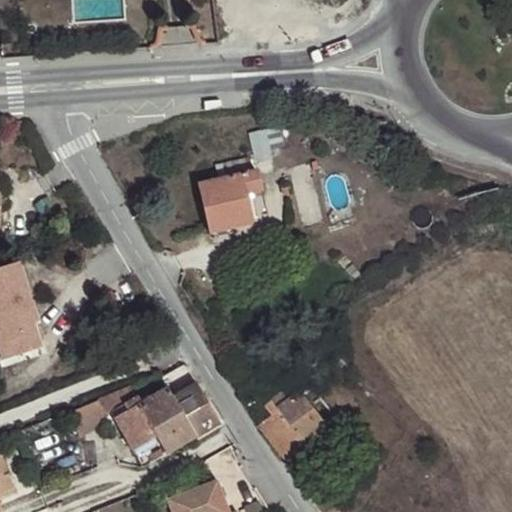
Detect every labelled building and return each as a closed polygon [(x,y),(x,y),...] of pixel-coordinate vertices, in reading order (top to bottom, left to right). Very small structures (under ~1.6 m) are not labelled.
[(123,133),(121,126),(103,132),(105,139),(123,133)] [(252,173),(249,160),(217,167),(219,180),(199,184),(209,235),(252,226),(245,196),(260,193),(256,173),(252,173)] [(17,264),(0,269),(0,350),(3,361),(39,350),(32,330),(28,317),(34,315),(17,264)] [(28,317),(32,330),(38,327),(34,315),(28,317)] [(172,401),(196,439),(220,424),(197,387),(172,401)] [(272,418),(259,428),(285,462),(330,429),(323,419),(331,413),(314,389),(305,396),(301,393),(289,402),(284,394),(264,408),(272,418)] [(172,401),(166,390),(141,405),(137,399),(124,405),(128,414),(114,420),(143,469),(196,439),(172,401)] [(97,403),(69,415),(80,438),(109,425),(97,403)] [(0,498),(14,493),(0,457),(0,498)] [(226,511),(215,484),(185,495),(191,508),(192,511),(226,511)]
